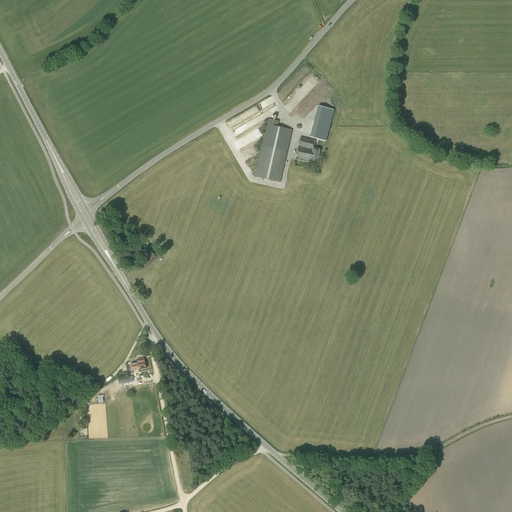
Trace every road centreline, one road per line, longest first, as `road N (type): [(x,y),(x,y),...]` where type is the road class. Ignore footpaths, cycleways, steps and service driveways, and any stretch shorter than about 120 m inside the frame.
road 1 (unclassified): [(87,209),(272,88),(354,0)]
road 2 (tertiary): [(343,511),(201,386),(151,325)]
road 3 (track): [(511,416),(394,460),(274,452)]
road 4 (track): [(149,511),(180,504),(223,465),(260,449)]
